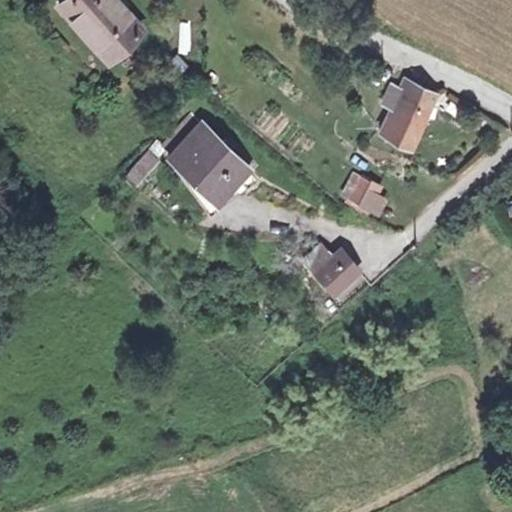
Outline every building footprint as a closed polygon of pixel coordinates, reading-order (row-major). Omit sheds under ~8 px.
[(59,0),(58,1),(104,58),(138,30),(114,0),(59,0)] [(410,146),(434,97),(403,82),(396,94),(392,91),(390,96),(385,94),(379,107),(387,110),(376,132),(410,146)] [(206,122),(173,148),(214,198),(246,171),(206,122)] [(352,172),(341,200),(380,215),(391,186),(352,172)] [(313,283),(332,269),(322,255),(304,269),(313,283)] [(339,264),(332,269),(313,283),(330,306),(356,286),(339,264)]
